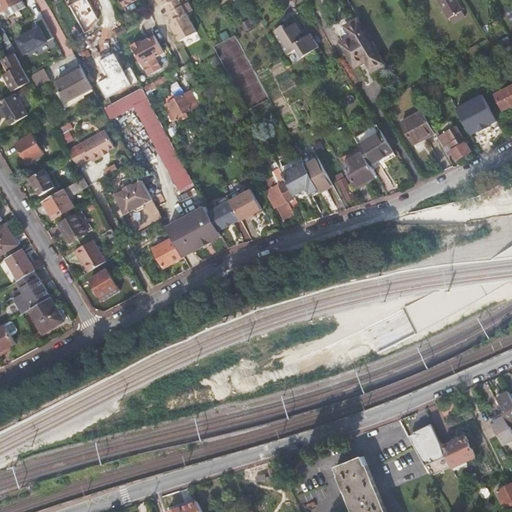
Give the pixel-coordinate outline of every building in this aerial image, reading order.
[(0,0),(0,8),(1,11),(20,0),(0,0)] [(197,32),(178,0),(159,0),(161,3),(166,5),(169,3),(173,10),(170,12),(170,13),(173,11),(177,18),(174,20),(173,25),(182,41),(197,32)] [(178,0),(197,32),(198,32),(188,13),(194,9),(189,0),(178,0)] [(456,0),(439,0),(449,17),(453,22),(464,15),(461,10),(462,9),(456,0)] [(339,7),(349,24),(357,20),(359,18),(349,2),(339,7)] [(16,50),(0,20),(0,34),(7,47),(0,50),(0,52),(3,58),(16,50)] [(357,20),(349,24),(347,26),(353,37),(342,44),(356,67),(367,61),(373,72),(384,64),(357,20)] [(55,36),(47,23),(43,25),(50,39),(55,36)] [(320,47),(311,33),(302,39),(299,34),(302,32),(296,23),(287,28),(284,24),(274,30),(289,54),(298,48),(304,57),(320,47)] [(41,26),(16,38),(24,55),(49,44),(41,26)] [(143,39),(132,45),(143,64),(148,75),(162,68),(156,57),(165,52),(156,35),(144,42),(143,39)] [(26,69),(23,63),(21,63),(16,53),(6,58),(12,69),(7,72),(16,89),(30,80),(24,69),(26,69)] [(1,61),(7,72),(12,69),(6,58),(1,61)] [(93,86),(83,67),(57,82),(62,89),(66,99),(79,92),(80,94),(91,88),(93,86)] [(34,73),(38,83),(50,77),(46,68),(34,73)] [(175,78),(172,73),(155,82),(158,87),(175,78)] [(143,86),(104,107),(110,118),(135,104),(176,180),(190,172),(185,163),(143,86)] [(511,86),(496,94),(503,109),(511,104),(511,86)] [(92,90),(91,88),(80,94),(79,92),(66,99),(62,89),(57,92),(65,105),(92,90)] [(192,89),(184,94),(170,101),(178,117),(178,118),(178,119),(179,118),(180,120),(189,115),(187,111),(200,104),(192,89)] [(15,93),(0,101),(0,104),(5,112),(12,125),(28,115),(15,93)] [(483,93),(457,106),(472,135),(498,122),(483,93)] [(435,130),(424,110),(402,123),(414,145),(423,140),(422,138),(435,130)] [(439,138),(446,151),(451,147),(457,156),(471,147),(455,122),(447,127),(446,127),(445,127),(444,127),(443,128),(443,129),(436,134),(439,138)] [(106,129),(86,140),(96,158),(103,155),(102,153),(108,150),(115,146),(106,129)] [(382,131),(359,143),(361,147),(364,152),(375,171),(388,163),(398,157),(382,131)] [(18,143),(25,155),(27,154),(31,160),(44,152),(33,133),(18,143)] [(96,158),(86,140),(76,145),(85,162),(92,158),(93,160),(96,158)] [(364,152),(361,147),(342,158),(344,163),(364,152)] [(364,152),(344,163),(358,186),(377,175),(377,174),(375,171),(364,152)] [(305,160),(305,161),(306,164),(319,157),(317,154),(305,160)] [(302,156),(280,167),(283,173),(305,161),(305,160),(302,156)] [(306,164),(320,189),(321,191),(334,184),(325,169),(319,157),(306,164)] [(375,171),(377,174),(400,161),(398,157),(388,163),(375,171)] [(283,173),(287,181),(295,195),(308,188),(311,193),(320,189),(306,164),(305,161),(283,173)] [(280,167),(272,171),(279,184),(280,185),(287,181),(283,173),(280,167)] [(55,186),(45,169),(30,178),(41,194),(55,186)] [(89,185),(84,177),(65,188),(70,196),(89,185)] [(345,179),(338,183),(344,193),(350,190),(345,179)] [(126,189),(116,194),(126,214),(135,209),(136,210),(138,211),(144,208),(145,205),(145,204),(154,200),(143,180),(134,185),(133,183),(125,187),(126,189)] [(287,181),(280,185),(288,200),(292,208),(300,204),(296,196),(295,195),(287,181)] [(280,185),(279,184),(267,190),(276,207),(278,206),(288,200),(280,185)] [(65,188),(45,200),(55,218),(76,206),(70,196),(65,188)] [(251,214),(264,207),(253,188),(232,199),(242,218),(243,219),(251,214)] [(232,199),(211,211),(221,229),(242,218),(232,199)] [(292,208),(288,200),(278,206),(284,217),(294,212),(292,208)] [(210,242),(223,234),(221,229),(211,211),(210,210),(207,205),(194,212),(189,215),(178,221),(177,221),(169,226),(168,226),(174,237),(184,256),(184,255),(192,251),(205,244),(210,242)] [(77,212),(59,223),(71,242),(89,232),(77,212)] [(7,224),(0,228),(0,254),(19,244),(7,224)] [(117,238),(112,228),(105,232),(111,241),(117,238)] [(184,256),(174,237),(154,248),(164,267),(184,256)] [(107,261),(94,239),(75,250),(80,258),(81,257),(85,262),(90,271),(107,261)] [(23,248),(7,258),(20,280),(35,271),(36,270),(23,248)] [(108,269),(91,279),(104,301),(121,291),(108,269)] [(31,309),(34,307),(52,296),(40,277),(38,278),(35,271),(20,280),(19,281),(22,287),(25,292),(16,298),(25,313),(31,309)] [(22,287),(13,293),(16,298),(25,292),(22,287)] [(34,307),(31,309),(45,333),(66,320),(52,296),(34,307)] [(7,324),(0,327),(0,356),(8,352),(7,350),(11,347),(18,343),(7,324)] [(506,411),(511,408),(511,395),(510,391),(498,397),(506,411)] [(492,419),(505,444),(511,440),(511,426),(504,412),(492,419)] [(443,446),(455,472),(468,467),(462,456),(473,451),(476,456),(477,456),(467,435),(464,436),(463,433),(456,436),(458,439),(443,446)] [(467,460),(476,456),(473,451),(462,456),(468,467),(470,466),(467,460)] [(364,456),(349,462),(338,467),(338,466),(337,467),(354,511),(386,511),(365,455),(364,456)] [(511,483),(498,490),(507,507),(511,504),(511,483)] [(203,511),(198,500),(169,511),(203,511)]
